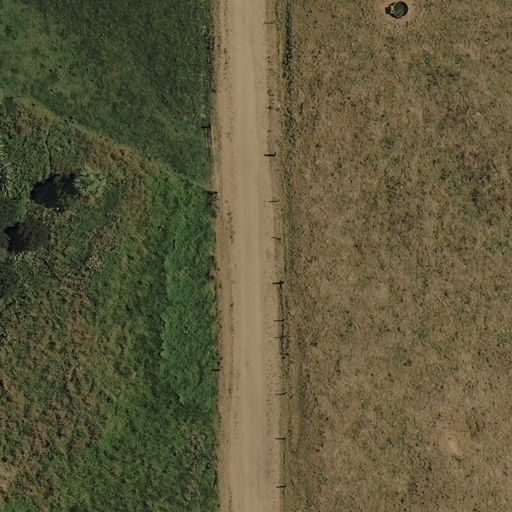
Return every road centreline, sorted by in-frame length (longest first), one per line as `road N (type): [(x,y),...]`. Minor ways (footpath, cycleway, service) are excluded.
road 1 (track): [(245,0),(252,511)]
road 2 (track): [(246,139),(0,44)]
